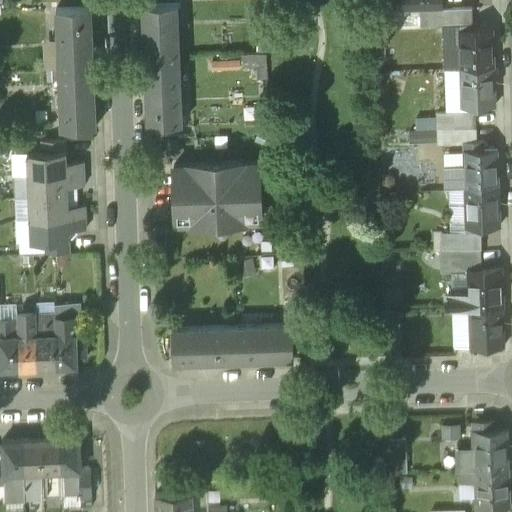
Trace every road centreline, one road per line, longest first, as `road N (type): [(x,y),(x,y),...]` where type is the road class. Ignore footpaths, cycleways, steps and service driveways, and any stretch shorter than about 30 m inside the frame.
road 1 (residential): [(116,0),(130,369)]
road 2 (residential): [(158,393),(504,379)]
